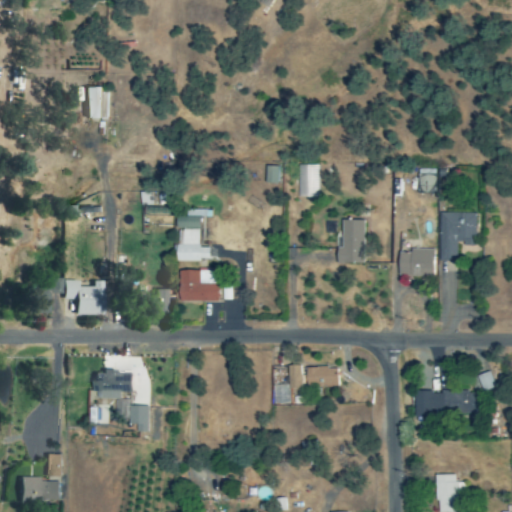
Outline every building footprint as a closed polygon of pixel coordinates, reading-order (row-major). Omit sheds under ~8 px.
[(103,88),(88,89),(89,120),(104,119),(103,88)] [(318,198),(320,166),(299,165),(298,198),(318,198)] [(279,184),(279,167),(267,167),(266,184),(279,184)] [(80,213),(100,213),(100,201),(81,201),(80,213)] [(181,229),(206,229),(207,211),(194,211),(194,218),(182,218),(181,229)] [(442,262),(459,262),(459,245),(477,245),(477,214),(441,214),(442,262)] [(367,264),(367,221),(345,221),(346,249),(340,249),(340,265),(367,264)] [(202,230),(182,230),(183,262),(215,261),(214,247),(203,248),(202,230)] [(435,251),(401,250),(401,277),(434,278),(435,251)] [(183,302),(222,303),(223,285),(220,285),(220,272),(184,271),(183,302)] [(64,279),(49,279),(48,288),(29,288),(29,298),(63,299),(64,279)] [(80,282),(65,281),(64,300),(78,301),(78,315),(105,317),(107,282),(94,282),(94,288),(79,287),(80,282)] [(169,291),(143,291),(143,303),(158,303),(158,313),(169,313),(169,291)] [(304,366),(273,367),(274,389),(305,389),(304,366)] [(311,369),(311,388),(343,387),(342,368),(311,369)] [(118,371),(104,371),(104,375),(96,375),(96,393),(103,393),(103,400),(122,400),(122,394),(134,394),(134,377),(118,377),(118,371)] [(416,418),(438,419),(438,414),(473,414),(473,408),(481,408),(482,393),(416,393),(416,418)] [(138,433),(151,434),(151,407),(131,406),(130,425),(138,426),(138,433)] [(47,478),(63,478),(64,455),(47,455),(47,478)] [(439,511),(460,511),(460,476),(438,476),(439,511)] [(40,483),(40,479),(20,479),(19,503),(62,504),(63,483),(40,483)]
